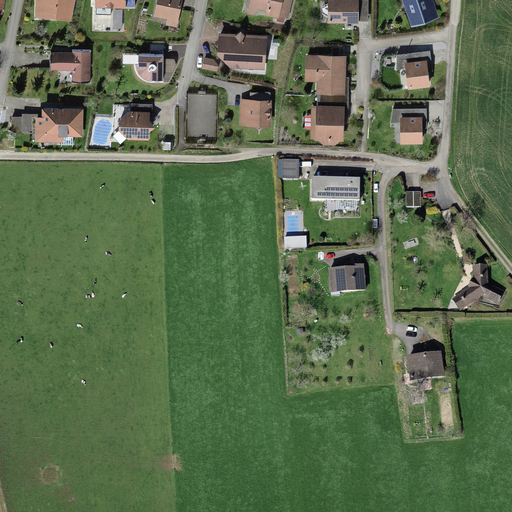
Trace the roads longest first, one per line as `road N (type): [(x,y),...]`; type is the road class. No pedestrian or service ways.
road 1 (track): [(0,156),(222,159),(274,151)]
road 2 (residential): [(441,171),(393,170),(379,193),(385,311),(395,328)]
road 3 (residential): [(450,34),(441,171)]
road 4 (residential): [(450,34),(370,45),(361,99)]
road 5 (residential): [(441,171),(511,271)]
